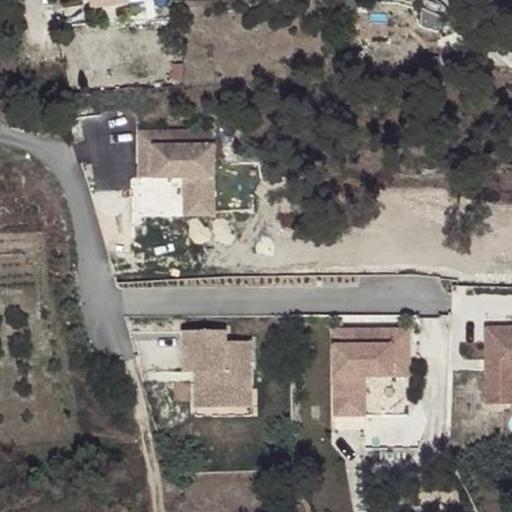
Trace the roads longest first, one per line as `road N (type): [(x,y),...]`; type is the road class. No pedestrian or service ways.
road 1 (residential): [(449,303),(107,305)]
road 2 (residential): [(0,138),(40,150),(70,180),(107,305)]
road 3 (track): [(119,348),(157,511)]
